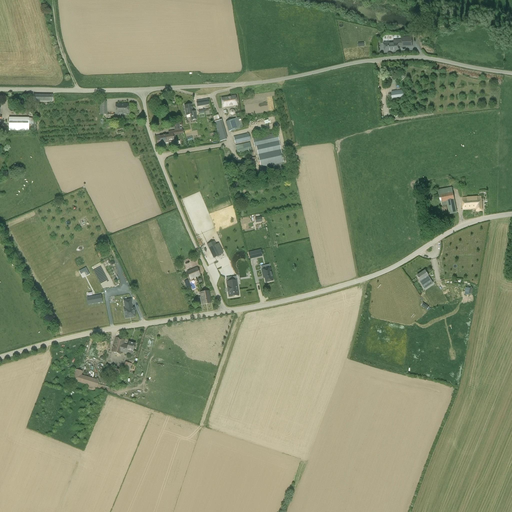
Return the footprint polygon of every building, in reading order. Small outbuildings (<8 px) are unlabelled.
[(412,47),(412,37),(401,38),(401,40),(393,40),(393,42),(383,43),(384,53),(398,52),(398,46),(402,46),(402,47),(412,47)] [(392,79),(392,76),(388,77),(389,84),(397,83),(396,78),(392,79)] [(392,99),(403,97),(403,92),(403,91),(401,91),(391,93),(392,99)] [(230,97),(221,99),(222,108),(237,105),(235,96),(230,97)] [(116,114),(128,114),(128,104),(115,105),(116,114)] [(192,111),(192,110),(191,105),(185,106),(186,115),(190,115),(191,120),(197,119),(195,111),(192,111)] [(229,132),(243,127),(240,117),(226,122),(229,132)] [(277,117),(259,118),(260,125),(270,124),(270,123),(278,122),(277,117)] [(34,125),(34,119),(29,118),(9,118),(9,131),(28,131),(29,124),(34,125)] [(223,129),(220,120),(215,122),(216,129),(219,137),(221,141),(226,139),(223,129)] [(180,130),(179,124),(174,124),(175,131),(168,132),(169,135),(165,136),(165,135),(156,137),(157,144),(169,143),(169,142),(174,141),(174,140),(176,140),(175,135),(183,133),(183,129),(180,130)] [(235,144),(249,140),(250,140),(249,133),(233,137),(235,144)] [(283,163),(279,141),(277,133),(252,139),(254,148),(256,147),(260,167),(272,165),(273,168),(283,166),(283,163)] [(237,155),(252,152),(250,143),(235,146),(237,155)] [(457,213),(454,200),(452,188),(439,190),(442,205),(447,204),(449,215),(457,213)] [(482,211),(481,197),(462,198),(463,210),(476,209),(476,211),(482,211)] [(214,258),(220,255),(214,242),(207,245),(214,258)] [(260,250),(248,253),(250,259),(262,256),(260,250)] [(190,280),(200,276),(197,267),(186,271),(190,280)] [(264,278),(265,282),(273,281),(270,269),(262,271),(263,276),(264,276),(264,278)] [(431,280),(428,276),(429,275),(425,271),(417,276),(420,281),(424,279),(427,283),(431,280)] [(230,278),(226,279),(227,282),(229,297),(238,295),(237,285),(236,285),(235,281),(231,281),(230,278)] [(210,303),(208,291),(200,293),(201,297),(197,298),(198,303),(202,302),(202,305),(210,303)] [(87,297),(88,305),(102,302),(101,295),(87,297)] [(133,309),(131,300),(123,301),(125,310),(124,310),(125,318),(135,317),(133,309)] [(421,306),(429,311),(431,309),(423,303),(421,306)] [(127,345),(124,344),(125,340),(116,338),(111,352),(121,355),(121,352),(126,354),(127,349),(133,351),(135,344),(128,342),(127,345)] [(129,372),(131,364),(125,362),(123,371),(129,372)] [(119,380),(122,371),(107,367),(104,375),(112,377),(113,376),(116,377),(115,379),(119,380)] [(97,388),(99,380),(81,375),(83,371),(76,369),(73,381),(97,388)]
